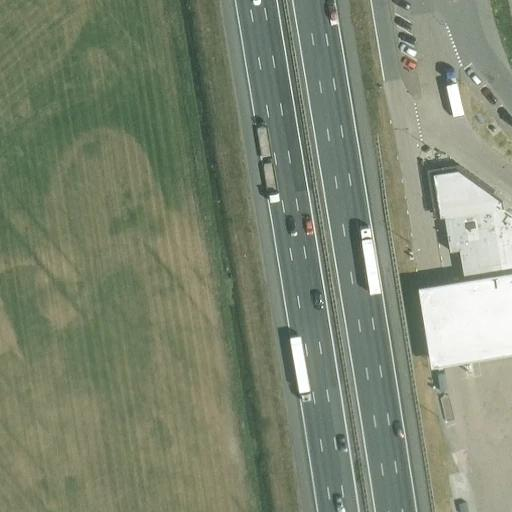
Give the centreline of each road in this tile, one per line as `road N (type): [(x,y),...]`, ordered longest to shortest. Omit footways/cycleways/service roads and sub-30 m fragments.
road 1 (motorway): [(396,511),(312,0)]
road 2 (motorway): [(256,0),(337,511)]
